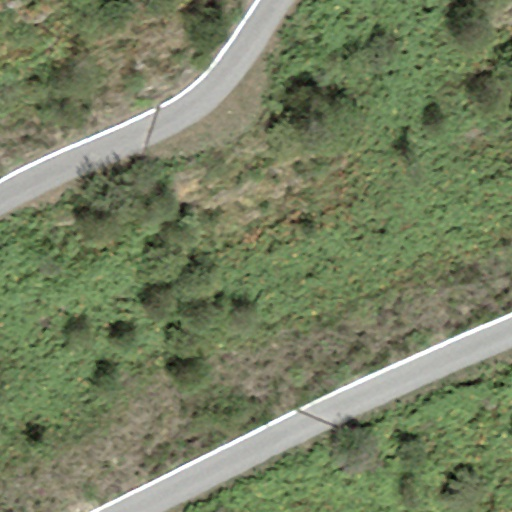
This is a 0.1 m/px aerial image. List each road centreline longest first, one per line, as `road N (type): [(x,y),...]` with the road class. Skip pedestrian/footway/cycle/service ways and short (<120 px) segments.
road 1 (unclassified): [(112,511),(286,427),(511,339)]
road 2 (unclassified): [(276,0),(193,110),(0,197)]
